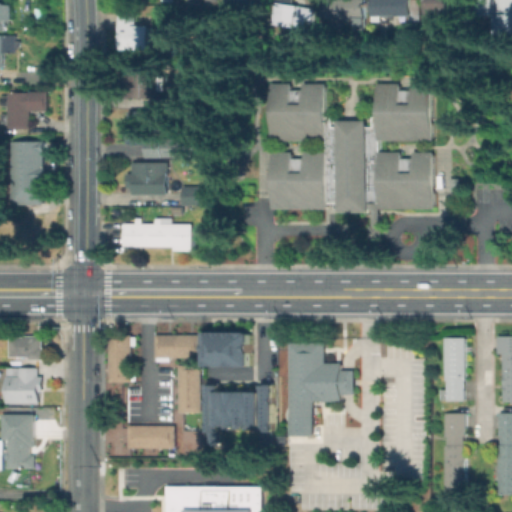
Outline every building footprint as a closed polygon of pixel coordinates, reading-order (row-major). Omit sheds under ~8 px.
[(253,0),(253,9),(230,6),(230,0),(253,0)] [(295,0),(295,3),(301,5),(298,26),(277,23),(279,6),(277,6),(277,0),(295,0)] [(356,19),(356,28),(366,28),(366,0),(323,0),(323,18),(356,19)] [(414,0),(414,15),(376,15),(376,0),(414,0)] [(468,0),(468,12),(429,12),(429,0),(468,0)] [(0,1),(11,1),(11,20),(0,20),(0,1)] [(154,29),(154,49),(121,49),(121,13),(133,13),(133,29),(154,29)] [(21,40),(21,46),(18,46),(18,51),(4,51),(4,66),(0,66),(0,34),(18,34),(18,39),(21,40)] [(162,59),(162,80),(168,80),(168,90),(161,90),(161,99),(151,99),(151,97),(127,97),(128,73),(131,73),(130,59),(162,59)] [(332,84),(331,123),(376,123),(376,117),(384,117),(384,85),(406,85),(406,87),(439,88),(438,142),(387,142),(387,153),(410,153),(410,158),(420,158),(420,154),(438,154),(438,211),(382,210),(382,226),(375,226),(375,207),(370,207),(370,212),(341,211),(341,203),(328,203),(328,208),(276,208),(276,152),(294,152),(294,157),(308,157),(308,151),(329,151),(329,141),(278,140),(278,85),(301,85),(301,89),(310,89),(310,83),(332,84)] [(48,91),(48,109),(31,109),(31,126),(10,126),(10,91),(48,91)] [(166,116),(166,129),(150,129),(150,143),(129,143),(129,127),(131,127),(131,116),(166,116)] [(202,138),(202,154),(192,154),(192,155),(150,155),(151,137),(192,137),(192,138),(202,138)] [(48,138),(48,207),(9,207),(9,138),(48,138)] [(171,161),(171,173),(170,173),(171,193),(136,193),(136,186),(130,187),(130,172),(135,172),(136,161),(171,161)] [(210,186),(210,203),(187,204),(187,185),(205,185),(205,186),(210,186)] [(145,217),(145,222),(158,222),(158,217),(165,217),(164,222),(195,222),(195,229),(200,229),(200,236),(195,236),(195,249),(176,249),(177,245),(127,245),(127,222),(139,222),(138,217),(145,217)] [(206,365),(251,366),(252,331),(206,331),(206,365)] [(134,333),(134,380),(112,381),(111,334),(134,333)] [(203,334),(203,356),(158,356),(158,334),(203,334)] [(511,334),(497,335),(497,353),(502,353),(502,401),(511,400),(511,334)] [(45,337),(45,358),(14,358),(14,337),(45,337)] [(465,337),(444,337),(444,388),(439,388),(439,399),(465,400),(465,337)] [(354,370),(354,393),(342,393),(342,399),(312,399),(312,434),(288,434),(288,342),(326,342),(326,362),(342,362),(342,370),(354,370)] [(205,365),(204,419),(176,419),(177,365),(205,365)] [(41,369),(41,403),(9,403),(9,375),(19,375),(19,369),(41,369)] [(272,384),(260,384),(260,390),(215,391),(215,384),(205,384),(206,444),(219,444),(219,426),(273,426),(272,384)] [(511,411),(498,412),(498,493),(511,492),(511,411)] [(444,494),(466,494),(466,412),(444,412),(444,494)] [(183,438),(183,444),(177,444),(177,446),(130,447),(130,424),(178,423),(178,438),(183,438)] [(37,455),(36,467),(10,466),(10,439),(3,439),(3,427),(22,428),(22,437),(25,437),(25,443),(32,444),(32,455),(37,455)] [(262,511),(262,485),(165,484),(165,511),(262,511)]
